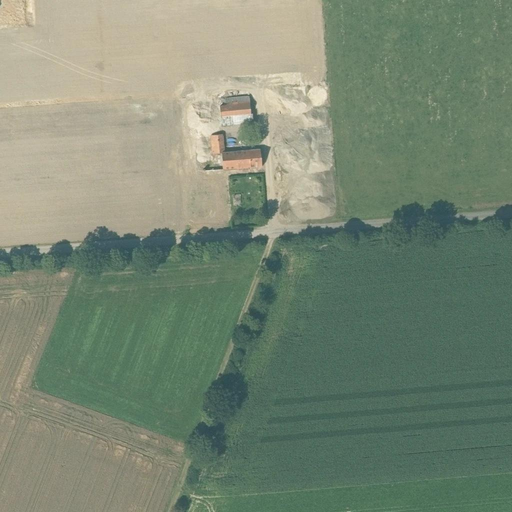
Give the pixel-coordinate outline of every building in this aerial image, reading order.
[(313,89),(310,91),(309,95),(309,99),(310,102),(312,105),(315,107),(317,107),(321,107),(324,106),(326,104),(328,101),(329,99),(328,95),(327,92),(323,88),(320,87),(316,87),(313,89)] [(249,105),(213,108),(215,123),(251,119),(249,105)] [(221,129),(209,130),(211,154),(221,153),(223,153),(221,129)] [(223,153),(221,153),(223,170),(227,170),(245,168),(260,167),(259,150),(223,153)] [(223,170),(201,172),(201,174),(182,175),(186,223),(231,219),(227,170),(223,170)]
